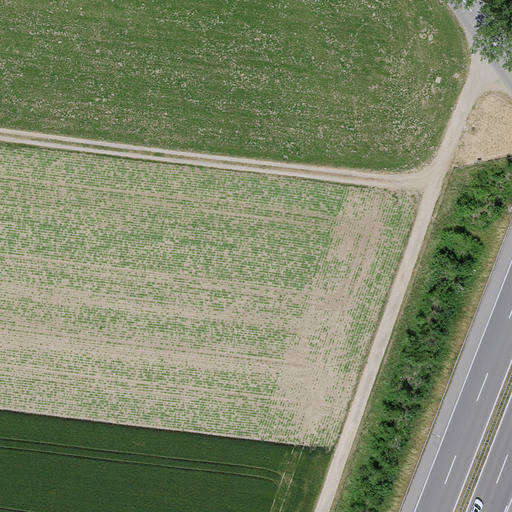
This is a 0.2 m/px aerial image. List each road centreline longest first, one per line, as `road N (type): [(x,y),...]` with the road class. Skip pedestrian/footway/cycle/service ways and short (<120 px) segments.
road 1 (track): [(0,132),(359,178),(438,179)]
road 2 (motorway): [(511,308),(433,511)]
road 3 (unclassified): [(491,36),(438,179)]
